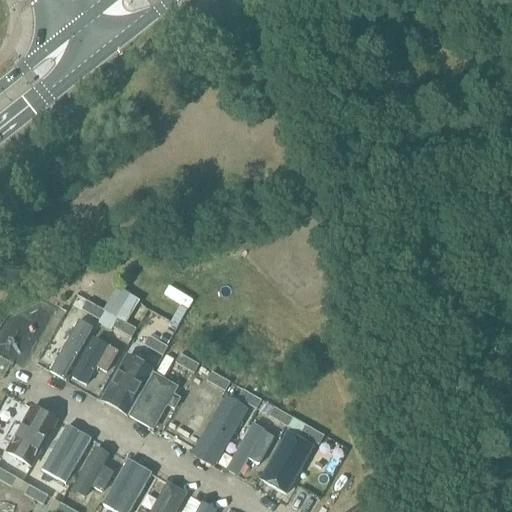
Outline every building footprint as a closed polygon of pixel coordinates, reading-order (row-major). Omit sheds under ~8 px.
[(65,382),(100,322),(81,311),(86,303),(66,291),(27,360),(65,382)] [(81,311),(100,322),(105,313),(86,303),(81,311)] [(100,322),(65,382),(97,400),(131,340),(112,329),(117,320),(105,313),(100,322)] [(112,329),(131,340),(136,331),(117,320),(112,329)] [(149,338),(136,331),(131,340),(97,400),(128,418),(162,358),(144,347),(149,338)] [(144,347),(162,358),(167,349),(149,338),(144,347)] [(180,356),(167,349),(162,358),(128,418),(160,436),(199,367),(199,366),(194,375),(175,365),(180,356)] [(180,356),(175,365),(194,375),(199,366),(180,356)] [(206,383),(211,374),(199,367),(160,436),(190,453),(225,393),(206,383)] [(225,393),(230,384),(211,374),(206,383),(225,393)] [(225,393),(190,453),(221,471),(256,411),(237,400),(243,392),(239,389),(234,398),(225,393)] [(237,400),(256,411),(261,402),(243,392),(237,400)] [(29,487),(63,427),(7,395),(0,406),(0,470),(16,480),(29,487)] [(261,402),(256,411),(221,471),(253,489),(287,429),(269,418),(274,410),(272,409),(268,417),(257,411),(262,403),(261,402)] [(287,429),(292,420),(274,409),(274,410),(269,418),(287,429)] [(63,427),(29,487),(48,498),(43,507),(51,511),(56,511),(60,505),(68,492),(95,445),(63,427)] [(300,436),(319,446),(324,437),(305,427),(300,436)] [(287,429),(253,489),(286,507),(320,447),(319,446),(300,436),(287,429)] [(97,511),(126,463),(95,445),(68,492),(86,503),(80,511),(97,511)] [(126,463),(97,511),(137,511),(156,480),(126,463)] [(16,480),(0,470),(0,482),(11,489),(16,480)] [(156,480),(137,511),(180,511),(189,498),(156,480)] [(29,487),(24,496),(43,507),(48,498),(29,487)] [(212,511),(189,498),(180,511),(212,511)]
